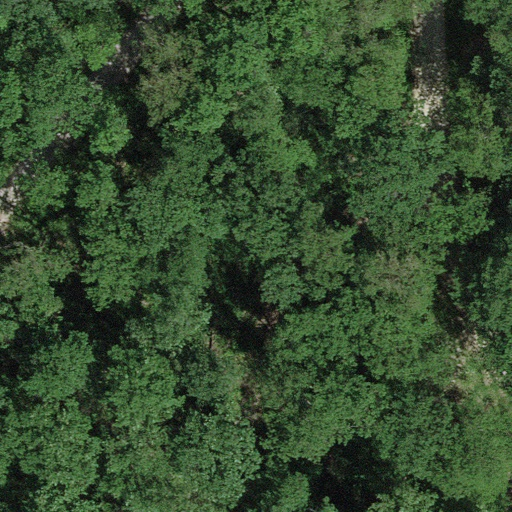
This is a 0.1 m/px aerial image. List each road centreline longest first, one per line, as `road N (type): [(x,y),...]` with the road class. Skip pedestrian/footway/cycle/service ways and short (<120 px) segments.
road 1 (track): [(432,0),(448,198),(462,262),(511,365)]
road 2 (track): [(173,0),(0,186)]
